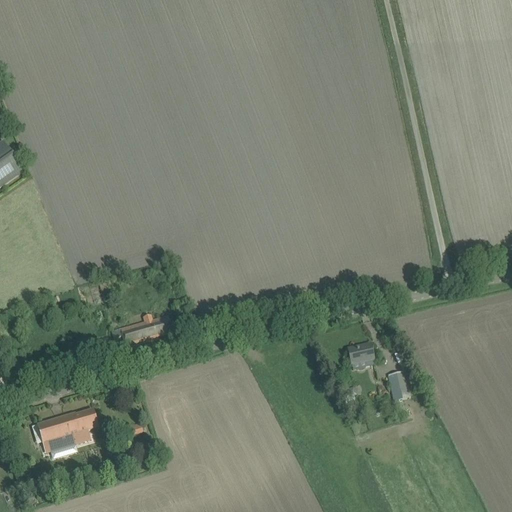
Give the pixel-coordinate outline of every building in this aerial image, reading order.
[(0,143),(0,188),(24,172),(2,141),(0,143)] [(99,283),(105,302),(111,301),(105,281),(99,283)] [(126,347),(173,334),(169,317),(152,322),(151,317),(143,319),(145,324),(112,333),(114,340),(123,337),(126,347)] [(108,338),(96,342),(99,352),(111,349),(108,338)] [(352,367),(374,362),(371,345),(362,347),(363,349),(349,352),(352,367)] [(394,403),(411,399),(405,374),(392,377),(388,377),(392,397),(394,403)] [(48,445),(51,453),(88,442),(85,434),(99,430),(93,411),(76,416),(75,415),(37,426),(43,447),(48,445)] [(131,429),(134,437),(144,434),(141,425),(131,429)]
